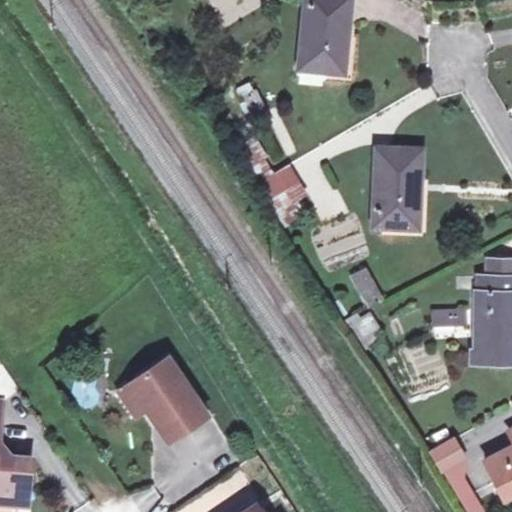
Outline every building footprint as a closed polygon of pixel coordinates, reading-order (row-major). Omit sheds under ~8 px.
[(307,0),(300,62),(323,64),(323,69),(346,71),(351,0),(307,0)] [(256,88),(245,94),(261,127),(272,122),(256,88)] [(269,155),(260,137),(238,150),(258,182),(275,173),(267,157),(269,155)] [(420,150),(377,149),(374,226),(396,227),(396,220),(418,221),(420,150)] [(291,164),(275,173),(258,182),(269,196),(300,177),(291,164)] [(309,192),(300,177),(269,196),(291,224),(306,215),(298,199),(309,192)] [(418,229),(418,221),(396,220),(396,227),(418,229)] [(511,258),(490,257),(489,274),(481,274),(480,289),(478,289),(476,350),(504,350),(504,359),(511,359),(511,258)] [(364,267),(354,273),(373,306),(383,301),(378,289),(364,267)] [(467,307),(455,307),(455,329),(468,328),(467,307)] [(381,329),(370,310),(355,321),(372,347),(381,341),(376,333),(381,329)] [(504,350),(476,350),(476,358),(504,359),(504,350)] [(206,414),(166,357),(126,384),(145,411),(166,441),(206,414)] [(145,411),(126,384),(115,392),(134,418),(145,411)] [(450,438),(430,450),(464,511),(479,511),(489,507),(450,438)] [(511,446),(486,461),(505,497),(511,493),(511,446)] [(0,507),(12,508),(15,485),(26,486),(28,461),(9,459),(9,462),(0,462),(0,507)] [(174,511),(236,511),(258,497),(238,468),(175,511),(174,511)] [(15,485),(12,508),(24,509),(26,486),(15,485)] [(99,511),(92,499),(70,511),(99,511)] [(259,511),(262,510),(255,500),(245,507),(247,511),(259,511)]
